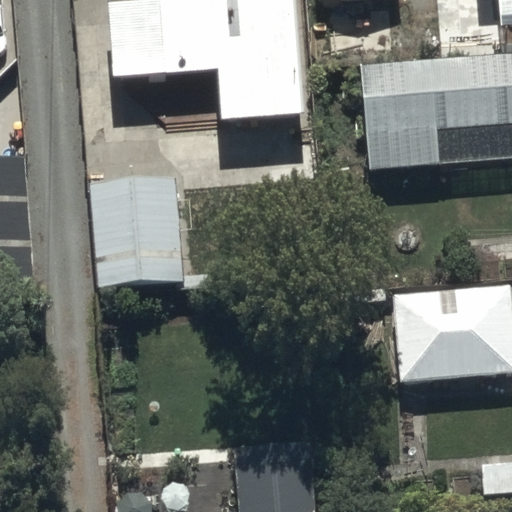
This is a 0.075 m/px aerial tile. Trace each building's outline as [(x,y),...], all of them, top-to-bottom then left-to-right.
[(173,0),(173,4),(113,7),(117,74),(220,69),(223,119),(301,115),(295,0),(173,0)] [(363,67),(370,171),(511,161),(511,56),(398,64),(393,3),(330,7),(330,0),(307,2),(309,34),(320,33),(323,70),(363,67)] [(27,160),(0,161),(0,291),(35,289),(27,160)] [(174,180),(87,187),(95,288),(182,282),(174,180)] [(394,296),(399,383),(511,375),(511,311),(510,289),(394,296)] [(234,449),(237,511),(314,511),(310,444),(234,449)]
